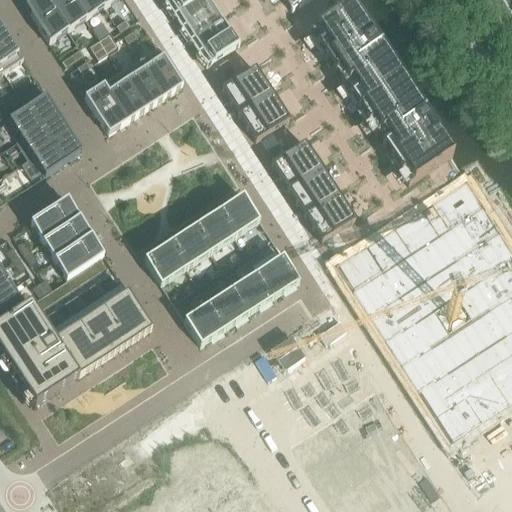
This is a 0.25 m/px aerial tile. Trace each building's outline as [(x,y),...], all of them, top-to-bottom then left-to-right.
[(45,0),(40,0),(25,10),(49,47),(68,35),(45,0)] [(70,0),(45,0),(68,35),(86,23),(70,0)] [(96,0),(70,0),(86,23),(104,11),(96,0)] [(96,0),(104,11),(121,0),(96,0)] [(165,0),(169,4),(164,7),(165,8),(166,7),(173,19),(173,20),(173,21),(178,18),(177,17),(202,0),(165,0)] [(207,0),(202,0),(177,17),(178,18),(185,29),(181,32),(181,33),(182,32),(190,44),(189,45),(190,46),(194,43),(194,42),(222,23),(207,0)] [(281,0),(292,15),(314,0),(281,0)] [(352,8),(308,37),(408,190),(452,161),(352,8)] [(126,23),(116,29),(120,36),(130,30),(126,23)] [(222,23),(194,42),(194,43),(201,54),(197,57),(198,58),(199,58),(206,69),(206,70),(206,71),(240,49),(222,23)] [(0,28),(0,70),(4,77),(23,64),(0,28)] [(133,34),(123,41),(128,48),(138,41),(133,34)] [(109,37),(99,43),(104,50),(114,44),(109,37)] [(99,43),(89,50),(93,57),(104,50),(99,43)] [(114,44),(104,50),(108,57),(118,51),(114,44)] [(104,50),(93,57),(98,64),(108,57),(104,50)] [(79,53),(69,59),(74,66),(84,60),(79,53)] [(158,54),(139,66),(163,103),(182,91),(158,54)] [(87,64),(77,71),(81,78),(91,71),(87,64)] [(139,66),(121,78),(145,115),(163,103),(139,66)] [(255,72),(222,94),(239,120),(272,98),(255,72)] [(121,78),(103,89),(127,126),(145,115),(121,78)] [(103,89),(84,102),(108,139),(127,126),(103,89)] [(30,94),(20,101),(24,108),(34,101),(30,94)] [(272,98),(239,120),(256,146),(289,124),(272,98)] [(46,100),(9,124),(21,143),(58,119),(46,100)] [(20,101),(10,107),(14,114),(24,108),(20,101)] [(58,119),(21,143),(33,161),(70,137),(58,119)] [(33,161),(21,168),(31,183),(43,176),(45,180),(82,156),(70,137),(33,161)] [(305,148),(271,170),(288,196),(322,174),(305,148)] [(322,174),(288,196),(304,220),(338,198),(322,174)] [(511,255),(466,185),(335,270),(450,448),(511,408),(511,255)] [(338,198),(304,220),(321,246),(355,224),(338,198)] [(243,200),(218,217),(234,242),(259,226),(243,200)] [(67,203),(30,227),(43,246),(80,222),(67,203)] [(218,217),(194,232),(210,258),(234,242),(218,217)] [(80,222),(43,246),(54,264),(91,240),(80,222)] [(194,232),(169,248),(186,273),(210,258),(194,232)] [(91,240),(54,264),(67,283),(69,282),(75,278),(82,274),(88,270),(94,265),(100,261),(104,259),(91,240)] [(24,244),(17,249),(24,259),(31,254),(24,244)] [(169,248),(144,264),(161,290),(186,273),(169,248)] [(13,251),(6,256),(12,266),(19,262),(13,251)] [(31,254),(24,259),(30,269),(37,264),(31,254)] [(100,261),(94,265),(101,276),(107,272),(107,271),(100,261)] [(282,261),(257,278),(274,303),(299,287),(282,261)] [(19,262),(12,266),(19,276),(26,272),(19,262)] [(94,265),(88,270),(95,280),(101,276),(94,265)] [(88,270),(82,274),(88,284),(95,280),(88,270)] [(1,274),(0,274),(0,299),(12,292),(1,274)] [(82,274),(75,278),(82,288),(88,284),(82,274)] [(75,278),(69,282),(76,292),(82,288),(75,278)] [(257,278),(233,293),(250,319),(274,303),(257,278)] [(46,282),(39,286),(46,297),(50,294),(52,292),(46,282)] [(67,283),(63,286),(69,296),(76,292),(69,282),(67,283)] [(39,286),(32,291),(39,301),(44,298),(46,297),(39,286)] [(63,286),(56,290),(63,300),(69,296),(63,286)] [(95,287),(88,291),(95,301),(102,297),(95,287)] [(52,292),(50,294),(57,304),(63,300),(56,290),(52,292)] [(12,292),(0,299),(0,326),(13,318),(25,311),(12,292)] [(233,293),(209,309),(225,334),(250,319),(233,293)] [(46,297),(44,298),(51,308),(57,304),(50,294),(46,297)] [(13,318),(0,326),(0,353),(35,408),(152,333),(127,295),(55,342),(48,332),(41,322),(38,317),(31,306),(25,311),(13,318)] [(39,301),(38,302),(44,313),(51,308),(44,298),(39,301)] [(77,299),(70,303),(77,313),(84,309),(77,299)] [(38,302),(31,306),(38,317),(44,313),(38,302)] [(70,303),(64,307),(70,318),(77,313),(70,303)] [(209,309),(184,325),(200,351),(225,334),(209,309)] [(55,313),(48,317),(55,328),(61,323),(55,313)] [(48,317),(41,322),(48,332),(55,328),(48,317)] [(378,388),(358,401),(382,438),(402,426),(378,388)] [(213,400),(174,426),(222,500),(224,499),(225,500),(262,475),(213,400)] [(358,401),(340,413),(364,450),(382,438),(358,401)] [(340,413),(322,424),(346,462),(364,450),(340,413)] [(322,424),(304,436),(328,474),(346,462),(322,424)] [(304,436),(284,449),(309,486),(328,474),(304,436)] [(104,471),(66,496),(77,511),(82,511),(116,490),(104,471)] [(262,475),(225,500),(232,511),(245,511),(274,493),(262,475)] [(458,511),(436,478),(417,491),(430,511),(458,511)] [(116,490),(82,511),(122,511),(128,508),(116,490)] [(430,511),(417,491),(398,503),(404,511),(430,511)] [(274,493),(245,511),(285,511),(286,511),(274,493)] [(404,511),(398,503),(384,511),(404,511)]
